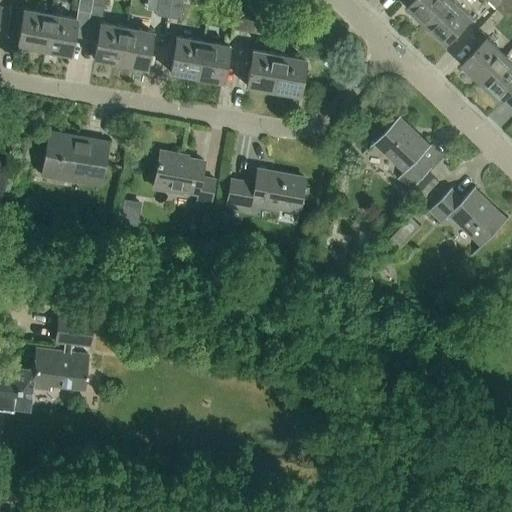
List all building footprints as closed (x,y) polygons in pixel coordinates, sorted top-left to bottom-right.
[(91,3),(91,0),(78,0),(79,1),(77,9),(89,11),(91,3)] [(167,17),(169,0),(158,0),(156,15),(167,17)] [(169,0),(167,17),(178,19),(181,0),(169,0)] [(428,24),(451,0),(413,0),(409,6),(428,24)] [(455,0),(451,0),(428,24),(447,42),(472,16),(455,0)] [(489,0),(499,8),(506,0),(489,0)] [(511,0),(506,0),(499,8),(507,16),(511,10),(511,0)] [(244,30),(248,6),(237,4),(232,28),(244,30)] [(248,6),(244,30),(255,32),(259,8),(248,6)] [(43,49),(49,13),(23,9),(16,44),(43,49)] [(77,9),(75,18),(49,13),(43,49),(69,54),(72,36),(84,38),(89,11),(77,9)] [(298,26),(300,15),(275,11),(273,22),(298,26)] [(118,63),(124,27),(98,22),(92,58),(118,63)] [(124,27),(118,63),(145,67),(151,31),(124,27)] [(195,76),(201,40),(175,36),(169,71),(195,76)] [(483,82),(508,55),(488,36),(463,63),(483,82)] [(201,40),(195,76),(221,81),(227,45),(201,40)] [(272,90),(278,54),(251,49),(245,85),(272,90)] [(278,54),(272,90),(298,95),(305,58),(278,54)] [(511,58),(508,55),(483,82),(501,100),(511,88),(511,58)] [(411,191),(432,167),(421,156),(432,144),(401,115),(377,142),(408,171),(399,180),(411,191)] [(100,186),(107,142),(48,132),(41,175),(100,186)] [(210,206),(215,179),(201,177),(203,161),(181,157),(181,155),(159,152),(153,188),(197,195),(196,203),(210,206)] [(298,212),(304,177),(257,169),(254,183),(231,179),(226,207),(254,213),(256,204),(298,212)] [(436,181),(428,173),(411,191),(419,199),(436,181)] [(485,242),(509,216),(476,185),(464,197),(453,186),(430,210),(442,222),(452,212),(485,242)] [(123,198),(119,223),(137,226),(141,202),(123,198)] [(408,219),(391,235),(400,243),(416,228),(408,219)] [(70,353),(72,344),(88,346),(92,317),(57,313),(53,342),(63,343),(62,352),(36,349),(33,370),(0,365),(0,406),(28,410),(31,390),(50,392),(51,385),(83,389),(87,355),(70,353)]
